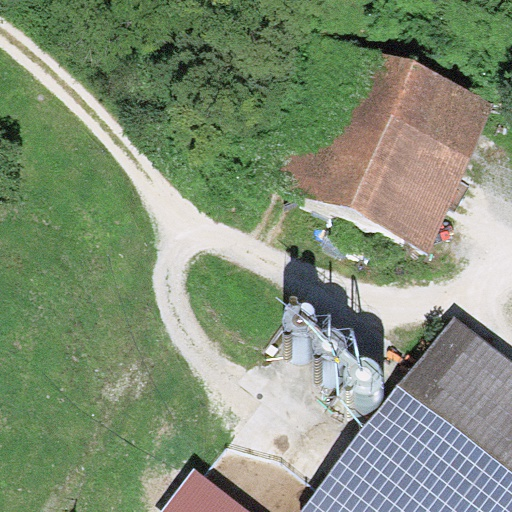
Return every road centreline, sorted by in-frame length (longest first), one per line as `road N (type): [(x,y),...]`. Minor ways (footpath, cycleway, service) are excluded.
road 1 (track): [(53,511),(172,343),(160,292),(193,223),(108,127),(0,58)]
road 2 (track): [(511,272),(456,317),(333,294),(193,223)]
